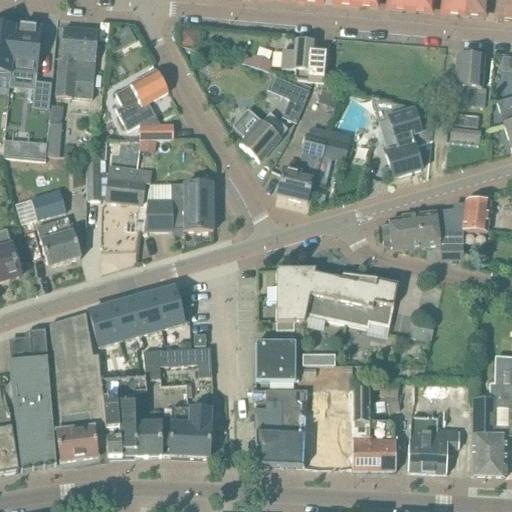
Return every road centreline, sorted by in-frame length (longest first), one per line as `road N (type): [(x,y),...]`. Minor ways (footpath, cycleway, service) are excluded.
road 1 (tertiary): [(0,506),(128,486),(511,499)]
road 2 (residential): [(511,36),(138,6)]
road 3 (tertiary): [(271,239),(0,324)]
road 4 (residential): [(271,239),(138,6)]
road 5 (residential): [(511,291),(374,260),(341,221)]
road 6 (tertiary): [(511,171),(341,221)]
